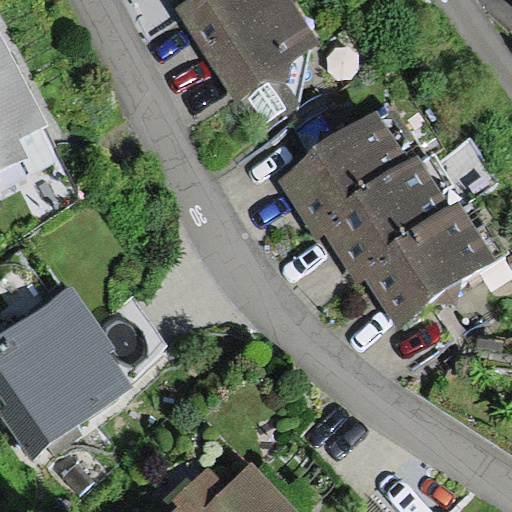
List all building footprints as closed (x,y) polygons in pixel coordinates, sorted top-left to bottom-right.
[(182,0),(171,7),(234,101),(243,95),(267,131),(300,109),(308,52),(322,43),(293,0),(182,0)] [(0,174),(30,159),(20,139),(47,125),(0,33),(0,174)] [(349,199),(408,159),(377,115),(279,183),(316,235),(323,231),(355,209),(349,199)] [(323,231),(358,284),(366,278),(398,258),(391,247),(453,207),(418,153),(408,159),(349,199),(355,209),(323,231)] [(366,278),(396,325),(432,301),(460,303),(461,281),(497,258),(461,202),(453,207),(391,247),(398,258),(366,278)] [(0,339),(0,411),(28,453),(130,386),(108,354),(113,351),(73,291),(0,339)] [(131,383),(175,359),(144,304),(101,328),(131,383)] [(181,507),(175,511),(292,511),(245,464),(226,483),(209,466),(174,500),(181,507)]
